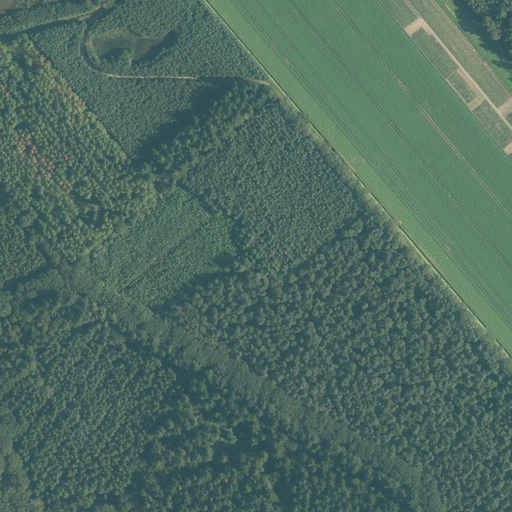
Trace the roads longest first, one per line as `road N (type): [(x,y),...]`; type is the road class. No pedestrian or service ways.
road 1 (track): [(60,260),(268,88),(128,77),(93,64),(84,37),(119,0)]
road 2 (track): [(436,511),(433,485),(60,260)]
road 3 (track): [(511,374),(268,88)]
